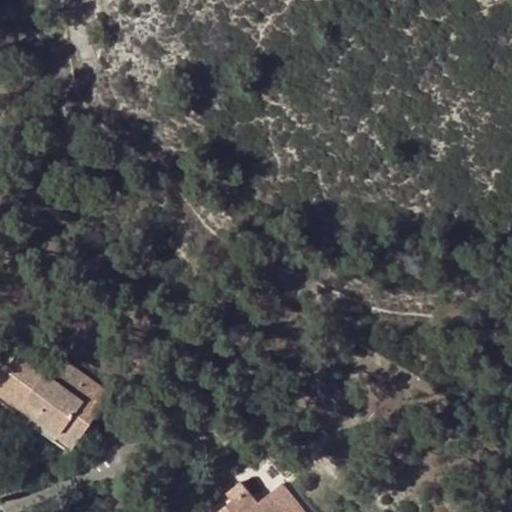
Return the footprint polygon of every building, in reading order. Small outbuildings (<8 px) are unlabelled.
[(22,349),(7,370),(16,377),(31,356),(22,349)] [(59,358),(56,363),(51,369),(41,362),(31,356),(16,377),(7,370),(0,379),(0,394),(23,409),(28,402),(65,428),(59,436),(75,447),(112,395),(59,358)] [(44,356),(41,362),(51,369),(56,363),(44,356)] [(0,394),(0,403),(70,454),(75,447),(59,436),(65,428),(28,402),(23,409),(0,394)] [(211,431),(222,446),(248,427),(237,412),(211,431)] [(232,503),(220,511),(275,511),(272,507),(264,511),(263,511),(240,484),(226,496),(232,503)]
